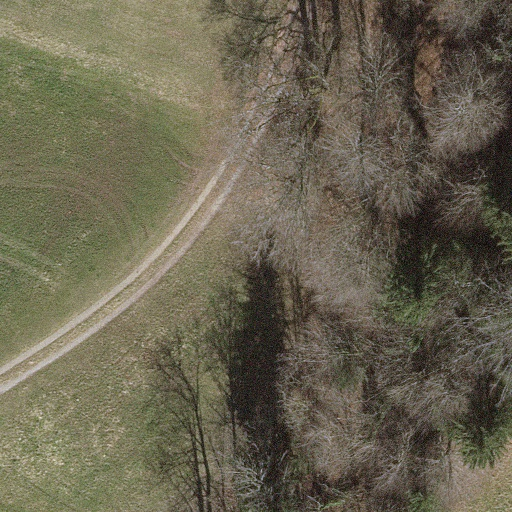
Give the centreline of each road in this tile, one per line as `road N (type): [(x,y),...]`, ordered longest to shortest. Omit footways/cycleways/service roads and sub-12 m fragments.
road 1 (track): [(0,377),(110,309),(207,198)]
road 2 (track): [(302,0),(207,198)]
